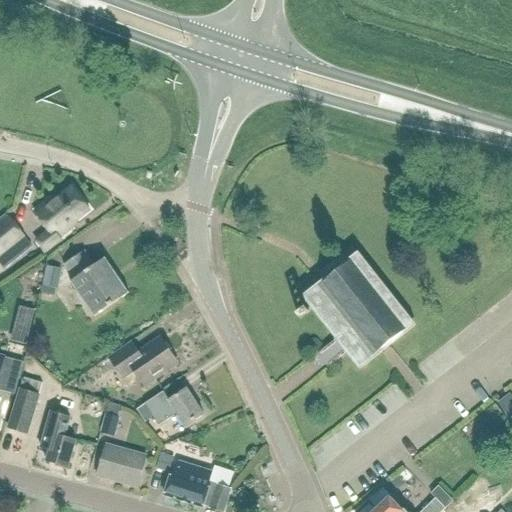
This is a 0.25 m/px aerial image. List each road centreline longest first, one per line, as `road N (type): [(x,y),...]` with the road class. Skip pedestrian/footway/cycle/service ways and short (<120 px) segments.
road 1 (tertiary): [(311,510),(211,298),(199,260),(197,207)]
road 2 (primary): [(255,76),(511,142)]
road 3 (primary): [(511,127),(263,52)]
road 4 (residential): [(197,207),(141,202),(66,158),(0,143)]
road 5 (primary): [(44,0),(219,64)]
road 6 (unclassified): [(147,511),(0,472)]
road 7 (primary): [(227,41),(114,0)]
